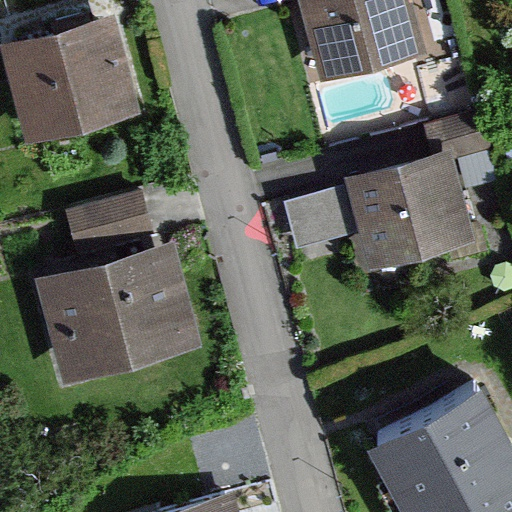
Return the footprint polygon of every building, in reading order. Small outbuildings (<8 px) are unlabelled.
[(297,0),(323,79),(429,45),(414,0),(297,0)] [(141,107),(112,11),(0,44),(0,55),(26,141),(141,107)] [(485,148),(474,109),(418,125),(427,155),(349,177),(379,277),(478,248),(452,158),(485,148)] [(77,249),(150,230),(140,192),(67,212),(77,249)] [(199,345),(169,241),(37,280),(67,384),(199,345)] [(511,511),(511,428),(484,379),(377,439),(417,511),(511,511)] [(239,511),(232,488),(150,511),(239,511)]
